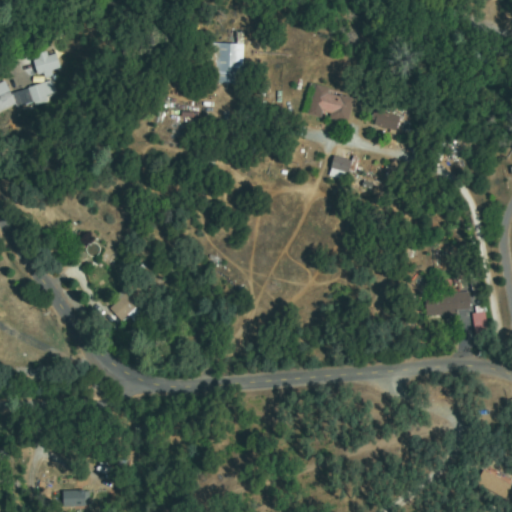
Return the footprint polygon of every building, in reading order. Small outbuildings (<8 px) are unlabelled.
[(208,43),(245,46),(242,83),(206,81),(208,43)] [(41,76),(38,72),(44,68),(39,60),(49,54),(57,66),(41,76)] [(0,84),(3,83),(10,98),(39,84),(42,91),(48,88),(51,94),(34,103),(31,96),(0,110),(0,84)] [(320,119),(308,115),(318,89),(352,102),(345,121),(322,112),(320,119)] [(376,113),(397,117),(395,129),(373,124),(376,113)] [(353,160),(354,173),(333,174),(331,162),(353,160)] [(54,235),(65,247),(51,260),(40,248),(54,235)] [(146,314),(116,320),(111,293),(141,287),(146,314)] [(454,317),(427,317),(427,295),(468,295),(468,310),(454,311),(454,317)] [(471,313),(482,310),(489,341),(478,344),(471,313)] [(507,494),(484,486),(487,476),(510,484),(507,494)] [(87,490),(59,491),(60,508),(88,507),(87,490)]
